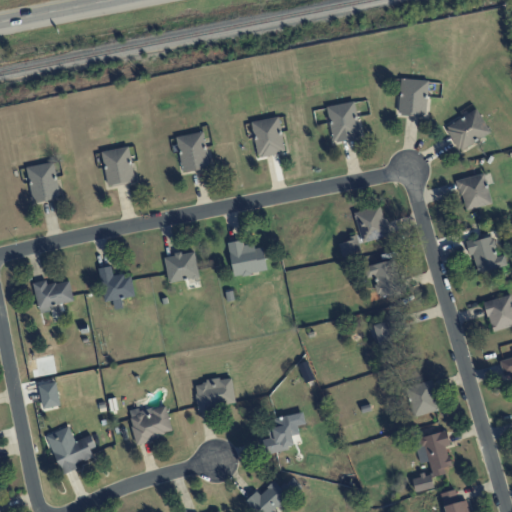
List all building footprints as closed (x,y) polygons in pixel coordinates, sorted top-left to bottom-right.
[(428,80),(400,79),(399,115),(426,116),(428,80)] [(326,107),(333,142),(361,137),(354,101),(326,107)] [(445,127),(459,151),(491,133),(477,109),(445,127)] [(258,158),(286,152),(278,116),(251,122),(258,158)] [(209,169),(205,132),(178,135),(181,171),(209,169)] [(101,152),(108,187),(136,181),(128,146),(101,152)] [(60,199),(55,163),(27,166),(31,202),(60,199)] [(491,205),(485,174),(458,179),(463,209),(491,205)] [(353,213),(362,243),(389,235),(380,205),(353,213)] [(478,273),(507,265),(504,254),(497,256),(492,236),(466,242),(469,255),(473,254),(478,273)] [(361,252),(357,237),(338,242),(342,256),(361,252)] [(228,242),(234,277),(267,271),(263,244),(244,247),(243,240),(228,242)] [(201,287),(194,251),(164,257),(168,282),(184,279),(186,290),(201,287)] [(379,298),(398,293),(390,260),(363,267),(366,278),(373,276),(379,298)] [(98,268),(104,302),(113,300),(114,309),(123,308),(122,298),(135,296),(131,273),(113,277),(111,266),(98,268)] [(32,283),(40,313),(50,310),(50,307),(74,300),(69,280),(47,286),(46,280),(32,283)] [(491,331),(511,326),(511,295),(484,301),(491,331)] [(374,324),(377,344),(391,342),(388,322),(374,324)] [(503,375),(511,373),(511,357),(500,361),(503,375)] [(236,405),(232,377),(194,382),(198,410),(236,405)] [(406,387),(415,416),(440,409),(431,379),(406,387)] [(43,409),(61,405),(55,382),(38,386),(43,409)] [(172,435),(166,404),(129,412),(135,442),(172,435)] [(261,439),(264,453),(294,448),(288,416),(274,418),(276,429),(269,430),(270,438),(261,439)] [(75,441),(69,426),(47,436),(62,475),(77,469),(75,464),(94,456),(91,448),(96,447),(91,434),(75,441)] [(414,439),(420,463),(429,461),(433,477),(447,474),(445,467),(451,465),(446,446),(450,445),(446,431),(414,439)] [(246,500),(256,511),(272,511),(301,486),(292,476),(280,487),(274,481),(260,494),(256,491),(246,500)] [(469,511),(466,500),(458,502),(455,489),(440,493),(445,511),(469,511)]
